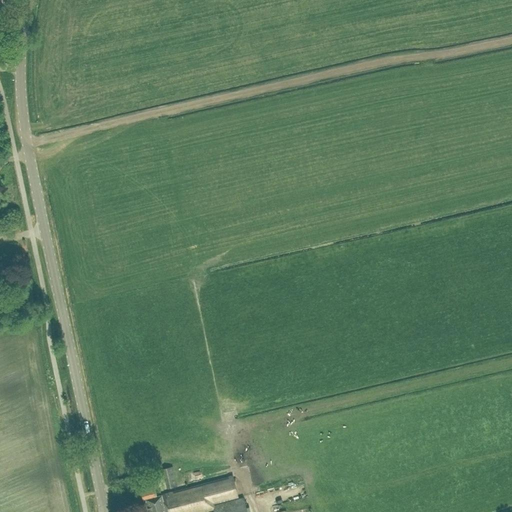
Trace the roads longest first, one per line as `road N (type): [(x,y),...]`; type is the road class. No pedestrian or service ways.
road 1 (secondary): [(104,511),(27,153),(20,69),(28,0)]
road 2 (track): [(26,141),(511,39)]
